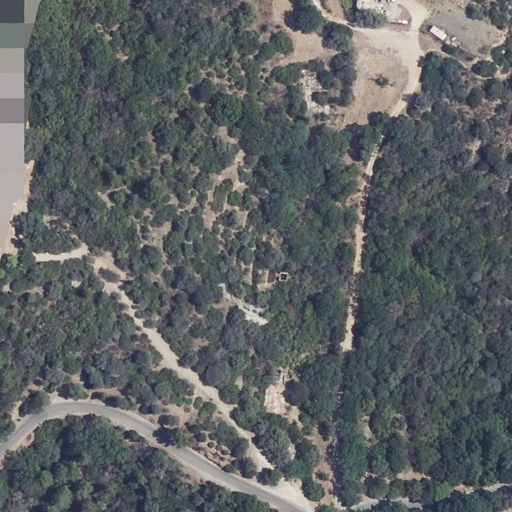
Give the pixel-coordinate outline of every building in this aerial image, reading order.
[(380,17),(382,0),(357,0),(356,14),(380,17)] [(374,67),(379,56),(364,51),(360,62),(374,67)] [(374,67),(379,69),(384,58),(379,56),(374,67)] [(283,379),(272,380),(273,390),(284,389),(283,379)] [(281,481),(274,476),(269,485),(278,488),(281,481)]
